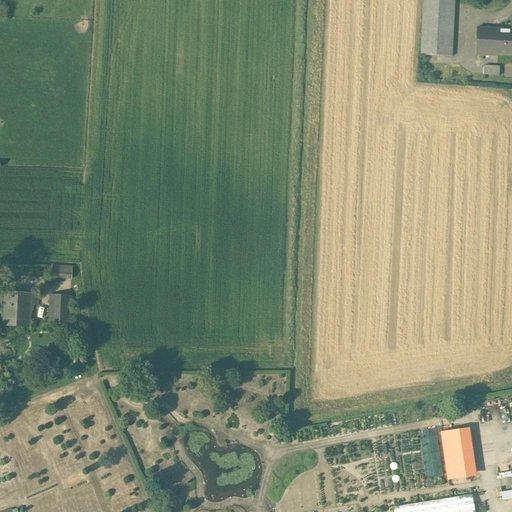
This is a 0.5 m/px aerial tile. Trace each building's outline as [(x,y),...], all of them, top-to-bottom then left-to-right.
[(455,0),(424,0),(422,55),(453,56),(455,0)] [(498,31),(477,30),(477,57),(498,56),(498,55),(498,31)] [(511,31),(498,31),(498,55),(511,54),(511,31)] [(500,67),(485,67),(485,75),(500,75),(500,67)] [(72,267),(52,265),(51,277),(71,279),(72,267)] [(38,296),(5,294),(3,328),(29,329),(30,306),(38,307),(38,296)] [(70,298),(50,296),(49,324),(68,325),(70,298)] [(464,430),(442,433),(448,479),(470,476),(464,430)] [(511,490),(501,492),(503,500),(511,498),(511,490)] [(475,511),(473,495),(394,507),(394,511),(475,511)]
